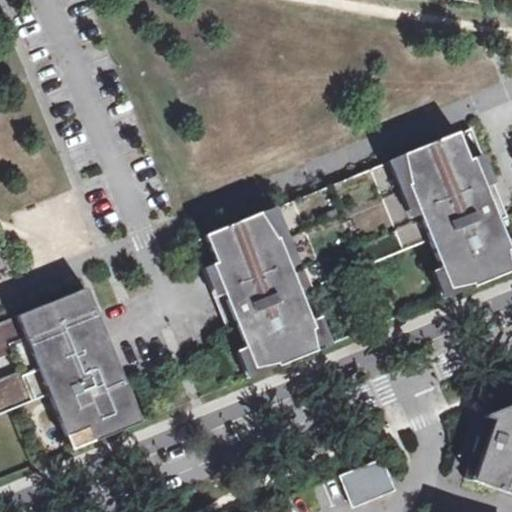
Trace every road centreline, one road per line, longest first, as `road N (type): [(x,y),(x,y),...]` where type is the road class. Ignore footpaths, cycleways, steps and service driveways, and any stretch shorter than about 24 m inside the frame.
road 1 (secondary): [(75,511),(409,376)]
road 2 (residential): [(409,376),(433,439),(401,511)]
